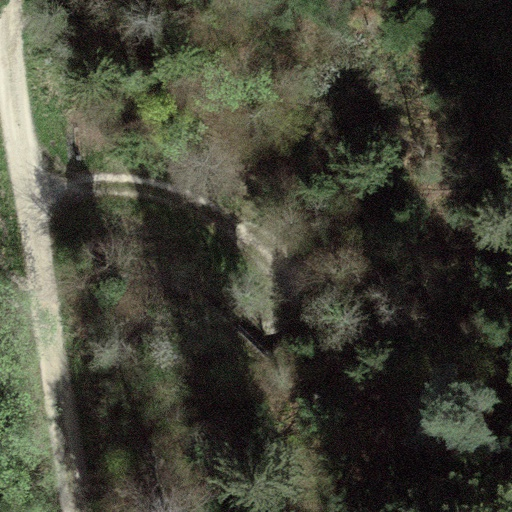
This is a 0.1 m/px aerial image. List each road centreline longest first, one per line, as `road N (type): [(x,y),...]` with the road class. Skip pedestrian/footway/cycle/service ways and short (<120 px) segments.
road 1 (track): [(77,511),(7,56),(7,0)]
road 2 (track): [(26,192),(112,184),(199,205),(271,248),(320,303)]
